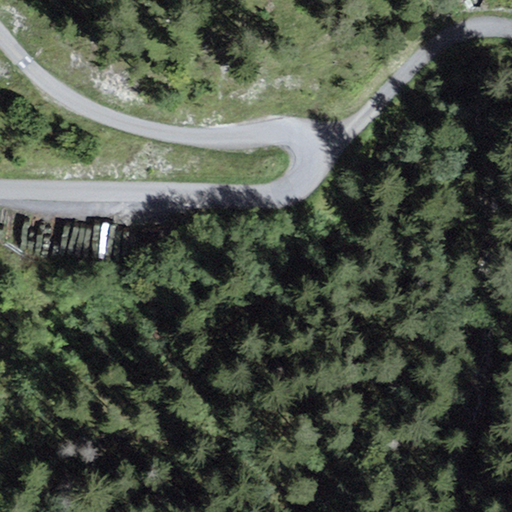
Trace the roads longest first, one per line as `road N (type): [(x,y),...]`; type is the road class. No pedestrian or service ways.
road 1 (unclassified): [(0,38),(50,84),(121,121),(195,135),(297,130),(316,165),(309,181),(278,193),(0,187)]
road 2 (track): [(314,150),(328,146),(449,33),(472,25),(511,29)]
